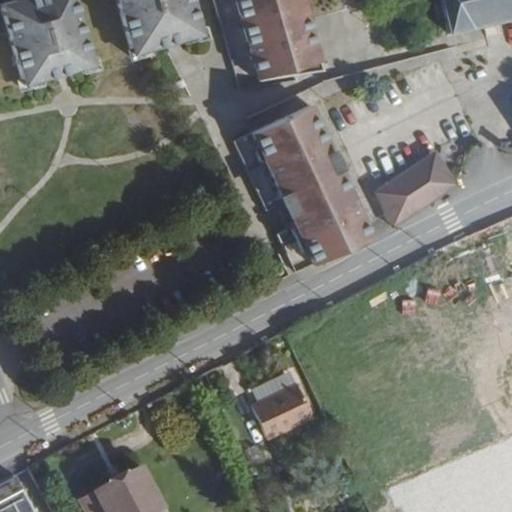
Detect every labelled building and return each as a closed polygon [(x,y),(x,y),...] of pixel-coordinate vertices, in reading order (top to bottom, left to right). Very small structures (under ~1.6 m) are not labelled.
[(72,0),(0,0),(0,7),(15,68),(35,64),(74,54),(90,50),(89,44),(84,45),(72,0)] [(114,0),(72,0),(84,45),(89,44),(90,50),(124,41),(114,0)] [(189,0),(114,0),(124,41),(145,36),(177,28),(195,24),(194,18),(189,0)] [(210,0),(231,76),(250,74),(231,0),(210,0)] [(231,0),(250,74),(319,65),(301,0),(231,0)] [(511,0),(431,0),(439,30),(511,13),(511,0)] [(0,7),(0,72),(15,68),(0,7)] [(199,17),(194,18),(195,24),(177,28),(179,34),(202,28),(199,17)] [(145,36),(124,41),(125,47),(146,42),(145,36)] [(91,55),(90,50),(74,54),(75,59),(91,55)] [(35,64),(15,68),(16,74),(37,69),(35,64)] [(303,101),(243,128),(276,198),(287,222),(305,260),(334,245),(363,233),(359,223),(303,101)] [(243,128),(224,136),(257,206),(276,198),(243,128)] [(366,187),(382,223),(446,182),(425,147),(369,184),(366,187)] [(268,231),(286,270),(305,260),(287,222),(268,231)] [(304,381),(258,400),(271,431),(317,412),(304,381)] [(148,460),(102,483),(103,487),(88,495),(97,511),(98,511),(113,505),(115,511),(144,511),(168,500),(148,460)] [(46,511),(24,468),(0,480),(0,511),(46,511)]
